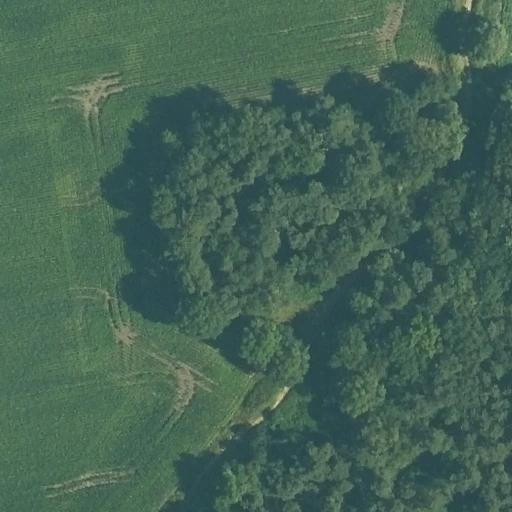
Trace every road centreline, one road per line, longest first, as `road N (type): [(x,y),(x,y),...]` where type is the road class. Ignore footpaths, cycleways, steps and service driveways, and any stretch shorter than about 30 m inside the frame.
road 1 (track): [(478,0),(470,105),(453,160),(432,193),(352,272),(262,408),(177,511)]
road 2 (track): [(411,511),(439,466),(511,449)]
